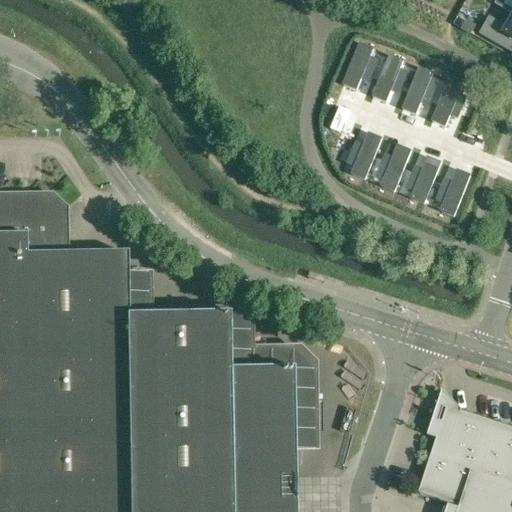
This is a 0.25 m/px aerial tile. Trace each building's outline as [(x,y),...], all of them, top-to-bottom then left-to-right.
[(511,19),(507,27),(489,17),(479,35),(511,53),(511,19)] [(360,45),(343,86),(357,92),(374,51),(360,45)] [(390,58),(373,99),(387,104),(403,63),(390,58)] [(419,70),(403,111),(416,116),(433,75),(419,70)] [(449,82),(432,123),(446,128),(462,88),(449,82)] [(369,135),(352,176),(365,181),(382,140),(369,135)] [(398,147),(381,188),(395,194),(411,153),(398,147)] [(428,159),(411,200),(425,206),(441,165),(428,159)] [(457,172),(441,213),(454,218),(471,177),(457,172)] [(0,511),(295,511),(295,455),(293,373),(230,374),(229,317),(129,319),(127,255),(66,256),(66,210),(51,196),(0,197),(0,511)] [(511,511),(511,429),(447,408),(442,423),(438,422),(438,423),(435,433),(439,434),(419,494),(460,507),(459,511),(450,508),(448,511),(511,511)]
